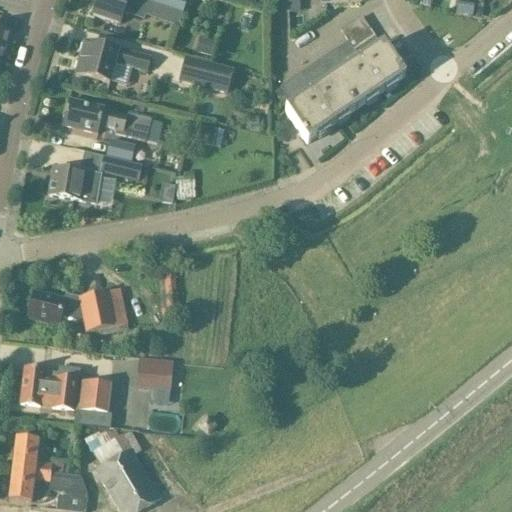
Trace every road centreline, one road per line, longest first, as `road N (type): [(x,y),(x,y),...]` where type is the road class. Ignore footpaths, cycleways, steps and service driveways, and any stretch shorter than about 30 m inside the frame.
road 1 (residential): [(0,258),(281,202),(353,162),(448,75)]
road 2 (tertiary): [(325,511),(511,361)]
road 3 (residential): [(0,217),(43,16)]
